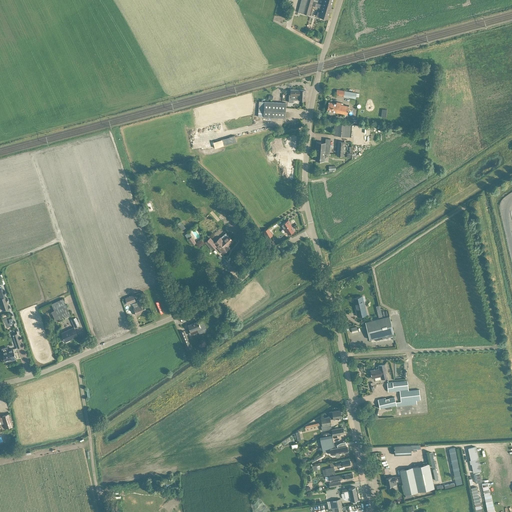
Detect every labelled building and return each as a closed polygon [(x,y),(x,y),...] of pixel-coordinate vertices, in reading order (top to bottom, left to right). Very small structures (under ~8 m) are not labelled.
[(306,0),(300,0),(298,12),(302,13),(306,0)] [(323,5),(312,2),(306,0),(302,13),(308,15),(311,5),(322,8),(319,17),(328,19),(331,8),(322,6),(323,5)] [(324,0),(323,5),(322,6),(331,8),(333,0),(324,0)] [(306,90),(301,90),(299,90),(290,89),(290,93),(289,93),(289,102),(293,102),(293,100),(305,100),(306,90)] [(353,98),(354,92),(337,89),(336,95),(353,98)] [(286,103),(281,102),(259,101),(258,116),(285,118),(286,103)] [(349,106),(333,103),(328,102),(327,110),(347,114),(349,106)] [(350,136),(351,125),(334,123),(333,135),(350,136)] [(224,146),(236,142),(234,136),(222,139),(224,146)] [(330,139),(325,138),(325,143),(317,142),(315,160),(324,161),(324,153),(329,154),(330,139)] [(224,146),(222,139),(212,141),(214,148),(224,146)] [(211,212),(205,217),(208,220),(211,217),(215,222),(218,219),(211,212)] [(283,228),(285,228),(289,234),(294,231),(290,224),(291,224),(288,220),(281,224),(283,228)] [(272,235),(270,232),(268,228),(263,231),(267,238),(272,235)] [(185,235),(192,245),(196,243),(188,232),(185,235)] [(230,237),(229,237),(227,235),(222,240),(220,238),(214,243),(210,238),(206,242),(212,249),(216,245),(223,253),(227,249),(225,247),(227,245),(227,246),(233,241),(230,238),(230,237)] [(205,243),(202,239),(196,243),(199,247),(205,243)] [(133,295),(125,298),(127,304),(135,301),(133,295)] [(362,296),(359,297),(353,298),(357,316),(367,314),(362,296)] [(5,297),(0,298),(0,300),(3,310),(9,309),(5,297)] [(71,316),(65,303),(63,298),(51,304),(54,310),(51,312),(55,320),(64,316),(65,318),(71,316)] [(137,302),(132,304),(134,308),(133,308),(134,310),(136,315),(140,314),(140,313),(141,312),(142,313),(146,311),(145,306),(144,304),(143,304),(141,299),(136,300),(137,302)] [(385,317),(365,322),(369,339),(382,336),(383,339),(393,337),(393,340),(395,339),(394,333),(391,321),(389,316),(385,317)] [(79,325),(75,317),(71,319),(75,327),(79,325)] [(201,327),(200,326),(198,321),(188,325),(190,331),(188,332),(190,335),(198,332),(197,329),(201,327)] [(77,335),(75,330),(74,327),(61,333),(63,338),(63,339),(64,339),(65,342),(71,339),(70,337),(72,336),(72,337),(77,335)] [(187,350),(191,349),(184,331),(180,333),(187,350)] [(18,333),(13,334),(17,348),(22,347),(18,333)] [(3,354),(1,355),(2,359),(5,358),(5,361),(11,359),(11,360),(16,358),(16,357),(17,357),(16,354),(15,354),(15,353),(14,353),(13,349),(2,352),(3,354)] [(388,378),(385,364),(378,366),(379,369),(375,370),(370,371),(372,378),(381,376),(381,379),(388,378)] [(407,381),(387,383),(388,392),(393,391),(400,390),(400,393),(401,400),(401,402),(401,406),(417,404),(416,400),(420,400),(419,389),(408,390),(408,387),(407,381)] [(383,398),(378,399),(380,408),(385,407),(396,405),(396,402),(395,401),(394,397),(385,399),(385,398),(383,398)] [(340,410),(335,411),(332,411),(328,412),(329,415),(328,416),(328,417),(321,418),(322,425),(321,426),(322,431),(329,429),(331,428),(330,419),(334,418),(338,418),(339,418),(339,417),(341,417),(340,410)] [(12,426),(10,420),(8,415),(2,417),(2,418),(0,418),(0,417),(0,424),(4,423),(6,429),(12,426)] [(343,427),(338,428),(331,429),(331,430),(329,431),(329,432),(325,433),(323,434),(323,436),(320,437),(322,448),(319,448),(320,450),(322,450),(323,452),(323,453),(334,446),(334,444),(332,438),(334,438),(333,436),(332,436),(332,434),(336,433),(337,434),(344,433),(343,427)] [(341,443),(337,445),(338,448),(330,449),(331,454),(332,454),(335,453),(336,456),(337,457),(339,457),(340,455),(340,452),(340,453),(348,451),(347,446),(346,446),(345,442),(341,443)] [(420,449),(421,445),(410,446),(394,447),(395,455),(411,454),(411,450),(417,450),(417,449),(420,449)] [(322,454),(311,460),(312,463),(323,456),(322,454)] [(412,468),(400,470),(405,495),(418,492),(434,488),(429,464),(412,468)] [(333,467),(325,469),(327,475),(335,473),(333,467)] [(352,472),(347,473),(329,477),(330,481),(345,478),(346,480),(353,478),(352,472)] [(386,478),(387,486),(396,484),(395,476),(386,478)] [(351,501),(358,500),(355,487),(349,488),(342,489),(342,493),(344,492),(345,497),(350,496),(351,501)] [(340,499),(335,500),(333,500),(335,508),(342,506),(340,499)]
